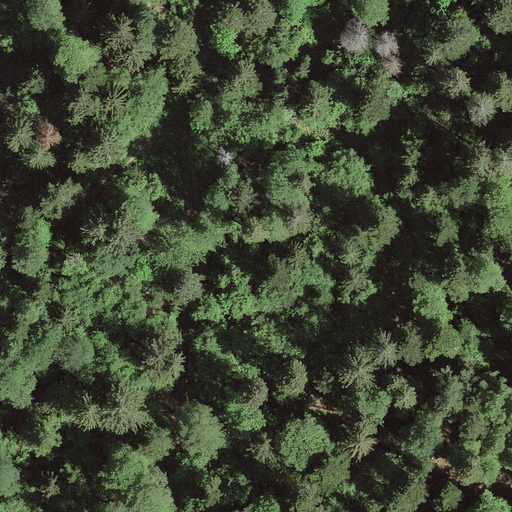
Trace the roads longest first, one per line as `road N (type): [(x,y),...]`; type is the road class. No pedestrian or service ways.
road 1 (track): [(0,258),(179,126),(193,255),(168,511)]
road 2 (track): [(179,126),(302,0)]
